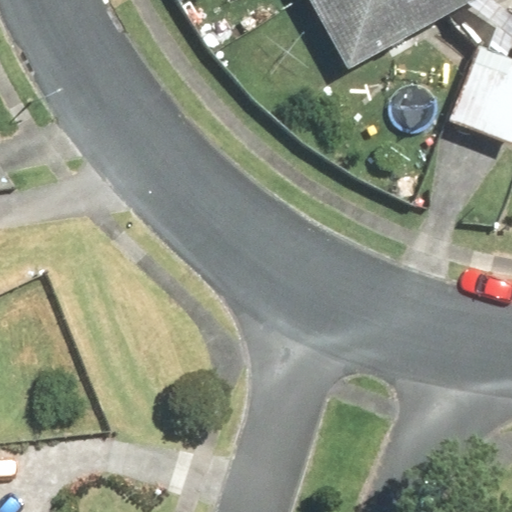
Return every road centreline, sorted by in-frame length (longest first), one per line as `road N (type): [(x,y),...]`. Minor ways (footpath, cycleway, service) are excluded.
road 1 (residential): [(61,0),(155,132),(218,196),(323,261)]
road 2 (residential): [(245,511),(323,261)]
road 3 (residential): [(480,333),(411,511)]
road 4 (residential): [(323,261),(480,333)]
